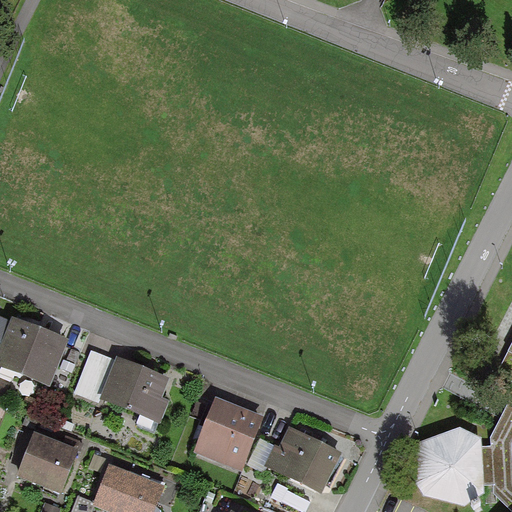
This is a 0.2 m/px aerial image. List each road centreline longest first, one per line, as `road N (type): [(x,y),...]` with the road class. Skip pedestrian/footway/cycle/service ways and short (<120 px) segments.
road 1 (residential): [(387,437),(0,282)]
road 2 (residential): [(387,437),(511,192)]
road 3 (residential): [(511,98),(255,0)]
